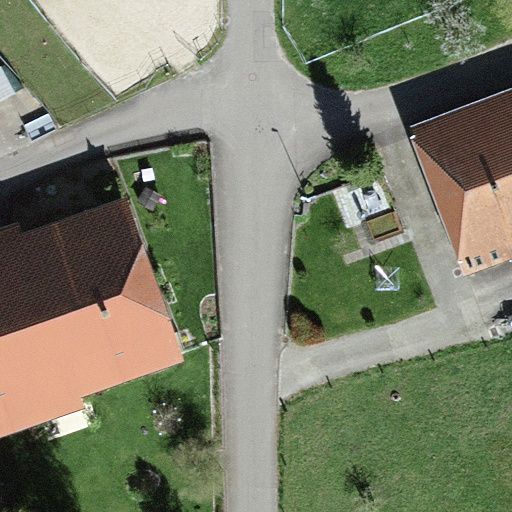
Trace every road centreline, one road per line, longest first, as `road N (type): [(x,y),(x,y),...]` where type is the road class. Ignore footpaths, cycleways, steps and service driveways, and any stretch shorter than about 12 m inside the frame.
road 1 (residential): [(250,129),(254,511)]
road 2 (residential): [(250,129),(349,118),(511,57)]
road 3 (residential): [(250,83),(0,179)]
